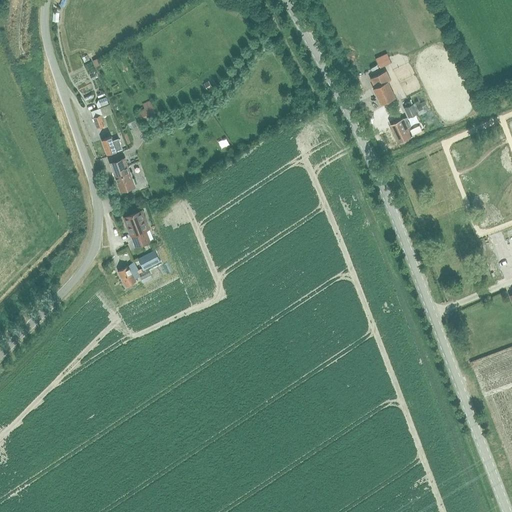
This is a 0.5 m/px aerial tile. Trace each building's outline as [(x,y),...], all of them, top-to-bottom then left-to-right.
[(83,58),(88,75),(97,72),(91,55),(83,58)] [(388,81),(390,80),(386,70),(370,78),(375,87),(373,88),(381,104),(395,97),(388,81)] [(209,81),(205,84),(210,92),(214,89),(209,81)] [(99,100),(97,104),(99,109),(101,108),(110,105),(107,97),(99,100)] [(413,103),(404,108),(409,117),(418,113),(413,103)] [(152,105),(138,111),(142,119),(156,113),(152,105)] [(105,126),(102,117),(101,115),(103,114),(101,108),(99,109),(92,111),(98,129),(105,126)] [(411,126),(406,117),(391,124),(399,142),(412,135),(408,127),(411,126)] [(112,136),(102,140),(107,154),(123,149),(119,138),(113,140),(112,136)] [(125,157),(110,162),(120,191),(135,186),(125,157)] [(131,235),(136,246),(150,240),(146,229),(149,228),(142,209),(124,217),(131,235)] [(161,261),(155,251),(139,259),(144,270),(161,261)] [(128,265),(118,271),(127,287),(137,281),(128,265)]
